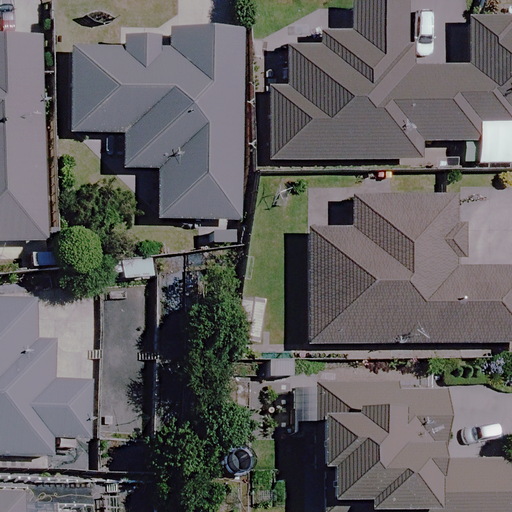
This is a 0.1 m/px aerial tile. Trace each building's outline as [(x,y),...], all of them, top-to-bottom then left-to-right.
[(396,74),(397,12),(343,12),(343,39),(312,39),(312,54),(279,53),(279,93),(259,93),(258,169),(411,170),(411,147),(473,147),(473,130),(511,130),(511,28),(460,28),(460,74),(396,74)] [(230,38),(161,38),(161,51),(62,51),(62,137),(115,137),(115,173),(148,173),(148,224),(229,225),(230,38)] [(0,259),(33,260),(30,46),(0,46),(0,259)] [(454,202),(344,202),(344,236),(300,236),(301,350),(511,349),(511,273),(454,274),(454,202)] [(267,296),(243,292),(236,335),(260,339),(267,296)] [(24,305),(0,304),(0,462),(40,463),(40,443),(78,444),(80,386),(40,385),(41,350),(23,350),(24,305)] [(433,385),(281,385),(281,438),(304,438),(304,474),(314,474),(314,511),(352,511),(497,511),(497,465),(433,465),(433,385)]
